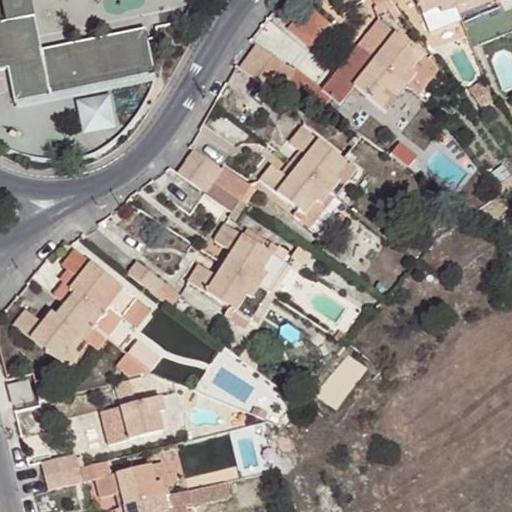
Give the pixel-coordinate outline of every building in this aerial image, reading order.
[(4,0),(5,3),(7,10),(28,6),(56,0),(4,0)] [(56,0),(28,6),(30,13),(88,1),(88,0),(56,0)] [(396,6),(393,0),(377,0),(365,8),(375,22),(396,6)] [(408,0),(409,1),(422,33),(440,27),(442,31),(456,26),(470,21),(469,15),(486,7),(495,3),(502,1),(502,0),(408,0)] [(486,7),(490,19),(500,15),(495,3),(486,7)] [(28,6),(7,10),(0,11),(0,21),(4,40),(0,40),(0,88),(4,88),(11,121),(151,94),(142,48),(38,66),(30,13),(28,6)] [(440,27),(422,33),(428,50),(458,39),(456,31),(490,19),(486,7),(469,15),(470,21),(456,26),(442,31),(440,27)] [(289,28),(299,49),(327,36),(318,16),(289,28)] [(382,69),(373,80),(365,88),(352,78),(348,75),(335,90),(353,105),(377,125),(390,112),(396,115),(405,107),(407,109),(428,82),(379,39),(365,55),(368,58),(382,69)] [(360,69),(373,80),(382,69),(368,58),(360,69)] [(245,91),(274,111),(282,100),(291,87),(262,67),(245,91)] [(365,88),(373,80),(360,69),(352,78),(365,88)] [(428,82),(407,109),(421,120),(440,96),(435,88),(428,82)] [(353,105),(335,90),(322,106),(339,121),(353,105)] [(282,100),(274,111),(292,121),(299,112),(282,100)] [(407,109),(405,107),(396,115),(390,112),(377,125),(387,133),(407,109)] [(317,223),(328,213),(337,200),(333,196),(345,182),(301,145),(287,160),(296,168),(303,174),(294,185),(286,195),(278,189),(269,182),(256,198),(301,235),(313,220),(317,223)] [(173,191),(203,210),(231,226),(247,204),(221,184),(219,186),(190,166),(173,191)] [(296,168),(287,179),(294,185),(303,174),(296,168)] [(287,179),(278,189),(286,195),(294,185),(287,179)] [(337,200),(328,213),(329,214),(350,189),(345,182),(333,196),(337,200)] [(329,214),(328,213),(317,223),(313,220),(301,235),(315,246),(337,221),(329,214)] [(230,265),(221,280),(214,291),(205,286),(196,281),(185,296),(225,325),(229,329),(244,309),(248,313),(263,287),(259,284),(268,269),(263,266),(240,251),(221,240),(211,254),(221,260),(230,265)] [(245,243),(240,251),(263,266),(266,256),(245,243)] [(229,329),(225,325),(222,329),(238,339),(284,268),(266,256),(263,266),(268,269),(259,284),(263,287),(248,313),(244,309),(229,329)] [(212,275),(221,280),(230,265),(221,260),(212,275)] [(69,309),(61,319),(90,343),(105,323),(118,334),(131,344),(145,326),(70,265),(57,280),(65,287),(73,293),(64,306),(69,309)] [(214,291),(221,280),(212,275),(205,286),(214,291)] [(134,277),(123,289),(166,324),(175,313),(134,277)] [(65,287),(48,309),(61,319),(69,309),(64,306),(73,293),(65,287)] [(80,354),(90,343),(61,319),(51,330),(48,328),(37,337),(22,326),(9,342),(62,385),(76,369),(70,365),(80,354)] [(105,323),(90,343),(102,353),(118,334),(105,323)] [(90,343),(80,354),(93,365),(102,353),(90,343)] [(146,387),(147,387),(156,377),(132,358),(123,370),(146,387)] [(127,392),(146,387),(123,370),(114,381),(127,392)] [(6,401),(9,419),(29,415),(25,397),(6,401)] [(158,412),(119,422),(121,436),(100,441),(105,461),(161,448),(156,429),(162,427),(158,412)] [(121,436),(119,422),(97,427),(100,441),(121,436)] [(37,477),(44,506),(79,498),(72,469),(37,477)] [(163,511),(155,481),(144,483),(150,501),(156,501),(158,511),(163,511)] [(111,511),(116,511),(158,511),(156,501),(150,501),(144,483),(91,496),(94,511),(111,511)]
